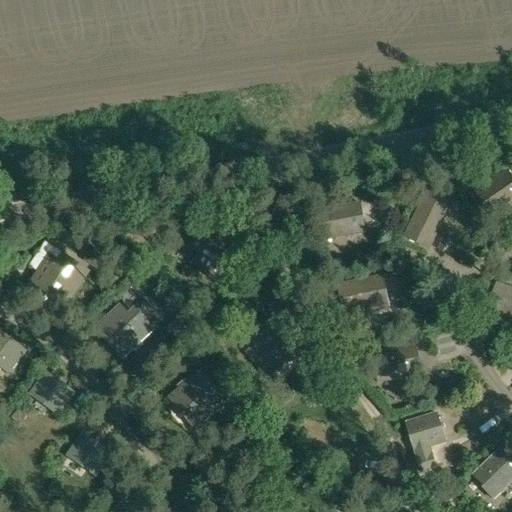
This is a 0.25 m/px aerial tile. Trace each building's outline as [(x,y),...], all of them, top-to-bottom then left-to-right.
[(511,178),(507,171),(470,196),(487,220),(511,203),(511,178)] [(450,205),(426,193),(405,236),(429,248),(450,205)] [(360,204),(316,211),(321,240),(365,232),(360,204)] [(219,281),(241,250),(212,229),(197,250),(203,255),(196,264),(219,281)] [(49,258),(34,282),(65,303),(85,273),(64,258),(59,265),(49,258)] [(371,279),(339,286),(344,315),(374,309),(373,305),(381,293),(385,292),(384,288),(385,286),(384,278),(380,276),(373,277),(371,279)] [(511,289),(498,284),(488,309),(511,318),(511,289)] [(99,327),(123,356),(151,333),(134,312),(128,318),(121,308),(99,327)] [(303,351),(275,318),(249,340),(253,345),(244,353),(268,381),(303,351)] [(0,366),(9,372),(23,352),(0,336),(0,362),(1,364),(0,365),(0,366)] [(192,363),(193,364),(206,352),(195,339),(181,351),(192,363)] [(378,384),(422,373),(415,345),(372,356),(378,384)] [(58,414),(73,395),(46,375),(33,393),(52,406),(50,408),(58,414)] [(197,428),(219,409),(211,400),(217,395),(201,375),(173,398),(197,428)] [(12,419),(19,426),(28,417),(20,410),(12,419)] [(437,414),(406,423),(421,473),(436,469),(432,454),(429,455),(427,449),(445,443),(437,414)] [(96,475),(110,455),(83,436),(71,454),(89,467),(88,469),(96,475)] [(511,449),(507,444),(474,475),(485,486),(483,487),(487,491),(487,493),(492,499),(495,499),(501,493),(501,491),(511,480),(511,449)] [(228,511),(210,493),(198,506),(204,511),(228,511)]
